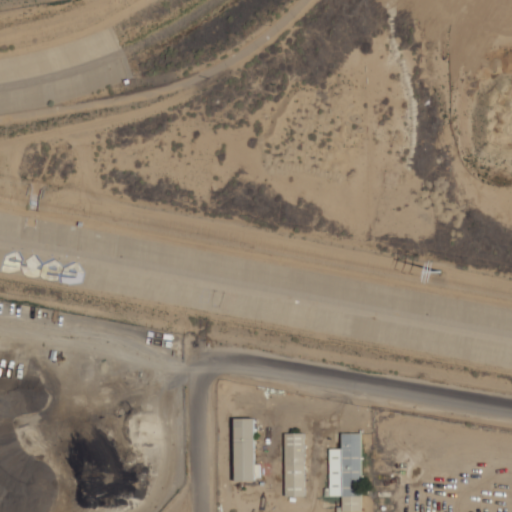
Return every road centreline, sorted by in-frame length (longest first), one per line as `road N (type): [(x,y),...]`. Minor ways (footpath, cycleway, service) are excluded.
road 1 (residential): [(511,401),(201,347)]
road 2 (residential): [(201,347),(202,511)]
